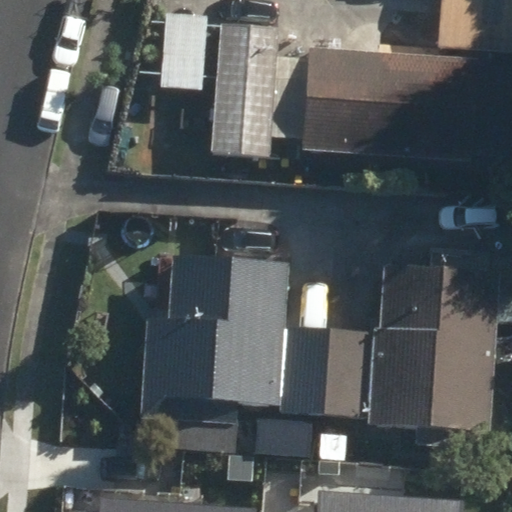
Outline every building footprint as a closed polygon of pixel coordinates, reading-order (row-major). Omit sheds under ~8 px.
[(511,0),(442,0),(440,52),(511,57),(511,0)] [(159,97),(202,99),(207,26),(164,23),(159,97)] [(306,160),(470,170),(470,161),(511,163),(511,79),(476,77),(476,69),(311,61),(310,68),(276,67),(278,36),(221,34),(214,161),(268,165),(269,146),(306,148),(306,160)] [(147,428),(235,432),(236,411),(281,415),(290,272),(176,265),(171,333),(152,332),(147,428)] [(412,455),(489,459),(499,284),(385,277),(381,343),(292,338),(287,424),(340,427),(339,438),(413,442),(412,455)] [(322,466),(345,467),(345,443),(322,443),(322,466)]
